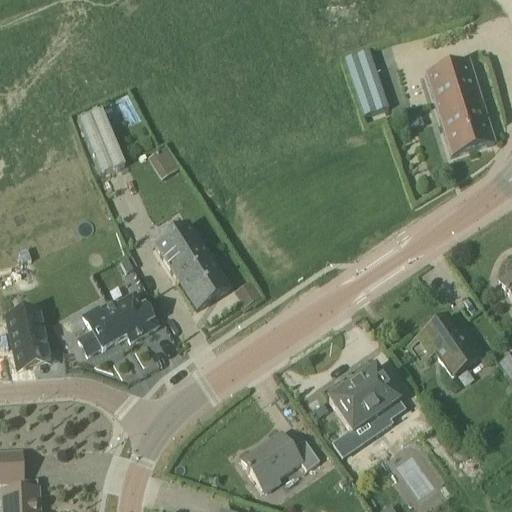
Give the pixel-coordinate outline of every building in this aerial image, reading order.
[(344,64),(363,120),(388,112),(368,55),(344,64)] [(451,160),(494,147),(468,65),(425,79),(451,160)] [(102,180),(126,170),(104,117),(80,127),(102,180)] [(161,185),(178,173),(164,152),(147,163),(161,185)] [(196,315),(229,294),(188,228),(154,250),(196,315)] [(31,265),(27,254),(17,257),(21,268),(31,265)] [(126,263),(120,267),(126,277),(132,273),(126,263)] [(511,281),(501,288),(511,304),(511,281)] [(260,302),(251,288),(235,298),(244,312),(260,302)] [(111,313),(131,347),(158,332),(145,310),(142,312),(134,299),(111,313)] [(131,347),(111,313),(101,318),(97,312),(82,321),(91,336),(77,344),(87,361),(101,353),(102,355),(126,341),(129,348),(131,347)] [(24,359),(24,358),(44,353),(36,315),(5,322),(13,361),(24,359)] [(484,362),(467,335),(459,341),(446,322),(422,338),(451,384),(484,362)] [(511,358),(501,366),(511,381),(511,358)] [(357,385),(356,384),(345,392),(346,393),(328,405),(351,438),(366,427),(375,440),(391,429),(382,416),(397,405),(374,372),(357,385)] [(312,416),(317,423),(327,416),(323,409),(312,416)] [(262,495),(301,468),(306,476),(319,466),(304,445),(292,453),(281,437),(241,465),(262,495)] [(39,511),(38,486),(23,486),(22,458),(0,458),(0,488),(1,488),(1,511),(39,511)]
